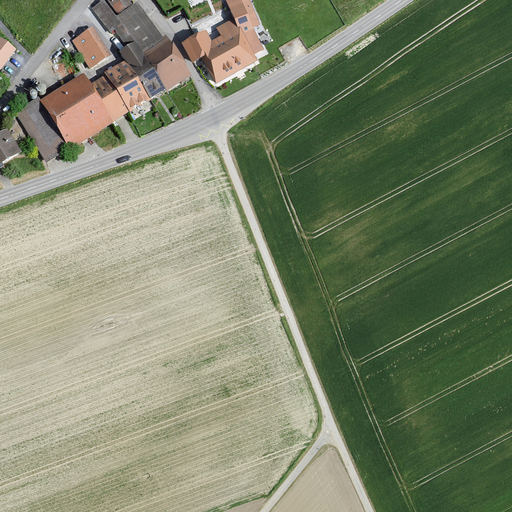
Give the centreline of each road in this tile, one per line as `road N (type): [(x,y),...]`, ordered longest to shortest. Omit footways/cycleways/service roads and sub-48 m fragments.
road 1 (secondary): [(0,199),(217,117),(402,0)]
road 2 (residential): [(0,107),(85,0)]
